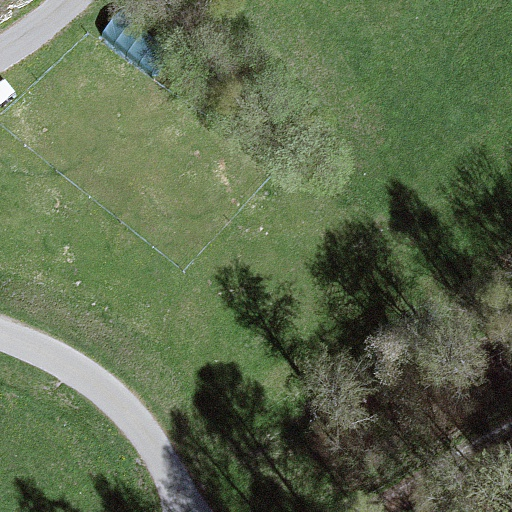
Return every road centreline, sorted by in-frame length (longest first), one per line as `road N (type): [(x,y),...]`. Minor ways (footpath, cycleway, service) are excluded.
road 1 (track): [(511,407),(399,493),(241,511)]
road 2 (track): [(0,334),(52,354),(117,400),(170,475),(177,511)]
